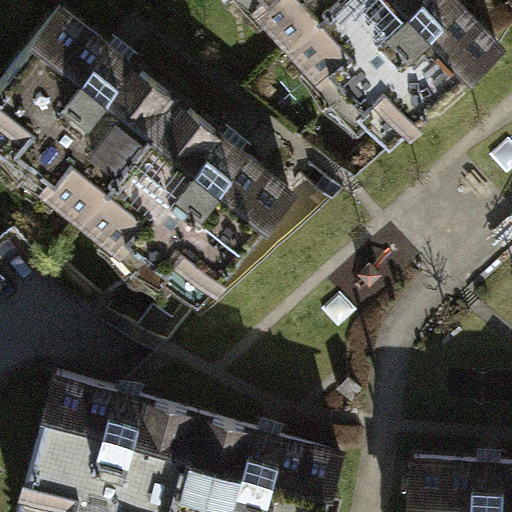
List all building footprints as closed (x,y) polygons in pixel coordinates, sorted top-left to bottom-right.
[(334,0),(263,0),(297,35),(334,0)] [(505,42),(465,0),(334,0),(297,35),(397,142),(505,42)] [(179,93),(63,1),(0,79),(0,138),(87,208),(179,93)] [(294,185),(179,93),(87,208),(202,299),(294,185)] [(172,511),(201,407),(58,368),(19,510),(26,511),(172,511)] [(324,511),(342,446),(201,407),(172,511),(324,511)] [(511,511),(511,461),(417,457),(414,511),(511,511)]
